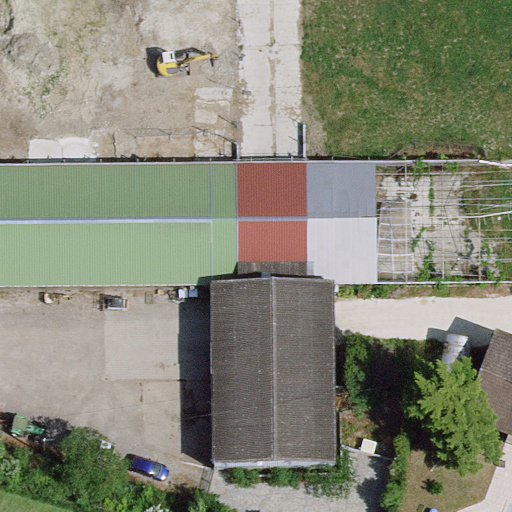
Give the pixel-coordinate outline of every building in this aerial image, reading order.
[(511,0),(0,0),(0,45),(511,40),(511,0)] [(511,40),(0,45),(0,166),(511,160),(511,40)] [(511,160),(0,166),(0,288),(511,282),(511,160)] [(214,290),(217,469),(334,467),(331,288),(214,290)] [(494,364),(475,415),(511,428),(511,346),(502,342),(494,364)]
